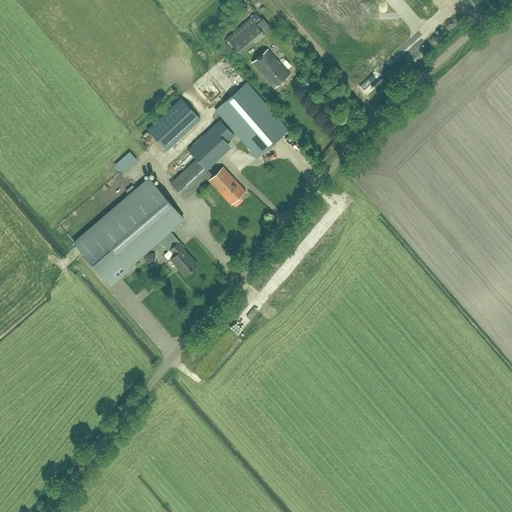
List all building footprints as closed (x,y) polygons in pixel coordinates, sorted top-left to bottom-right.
[(254,26),(261,20),(255,13),(227,38),(241,54),(263,36),(254,26)] [(274,88),(289,75),(267,49),(252,63),(274,88)] [(360,49),(358,56),(367,59),(370,51),(360,49)] [(257,157),(287,130),(246,83),(216,109),(257,157)] [(216,85),(210,88),(214,96),(220,94),(216,85)] [(166,150),(200,119),(180,98),(147,130),(166,150)] [(226,142),(234,135),(219,120),(187,149),(196,159),(170,183),(185,200),(212,175),(207,169),(231,147),(226,142)] [(246,149),(232,159),(240,172),(255,162),(246,149)] [(161,161),(169,167),(176,159),(168,152),(161,161)] [(189,163),(193,159),(187,152),(182,156),(189,163)] [(119,167),(133,184),(148,172),(141,162),(134,168),(128,160),(119,167)] [(271,162),(264,165),(268,174),(275,170),(271,162)] [(231,204),(245,191),(222,166),(208,180),(231,204)] [(149,179),(74,243),(110,285),(129,269),(126,267),(183,219),(149,179)] [(185,275),(197,265),(183,249),(184,248),(178,242),(170,249),(175,255),(170,259),(185,275)] [(155,263),(155,253),(145,253),(145,263),(155,263)]
